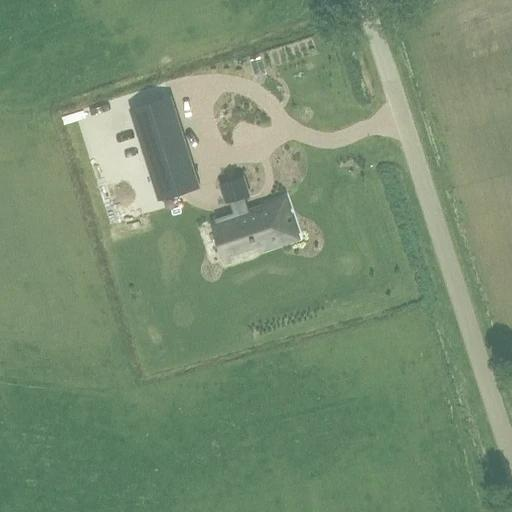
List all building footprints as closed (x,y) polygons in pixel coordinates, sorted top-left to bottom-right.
[(168,98),(130,109),(158,199),(196,187),(168,98)] [(241,159),(275,158),(275,146),(263,146),(262,133),(240,133),(241,159)] [(34,174),(56,201),(81,182),(59,154),(34,174)] [(127,170),(0,258),(0,310),(151,205),(127,170)] [(233,212),(215,218),(226,253),(256,243),(258,250),(297,237),(292,221),(285,223),(284,217),(289,215),(284,199),(260,207),(261,211),(250,215),(244,196),(248,194),(242,176),(220,184),(226,202),(229,201),(233,212)] [(140,249),(180,229),(171,211),(131,231),(140,249)]
